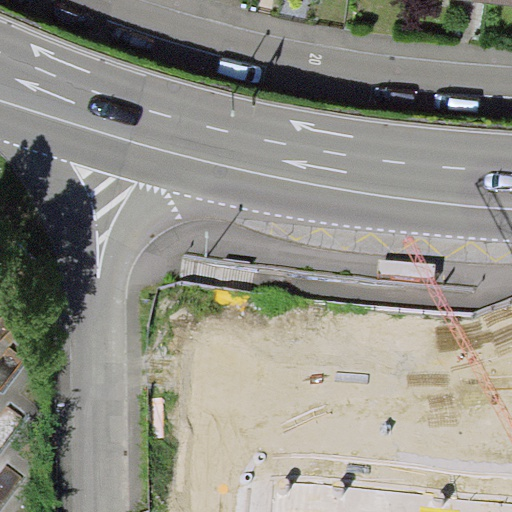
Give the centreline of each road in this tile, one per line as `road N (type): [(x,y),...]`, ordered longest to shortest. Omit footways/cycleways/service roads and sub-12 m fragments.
road 1 (residential): [(511,83),(299,63),(78,0)]
road 2 (secondary): [(118,132),(321,175),(511,192)]
road 3 (residential): [(118,132),(99,262),(96,511)]
road 4 (secondary): [(118,132),(0,80)]
road 5 (secondary): [(0,101),(118,132)]
